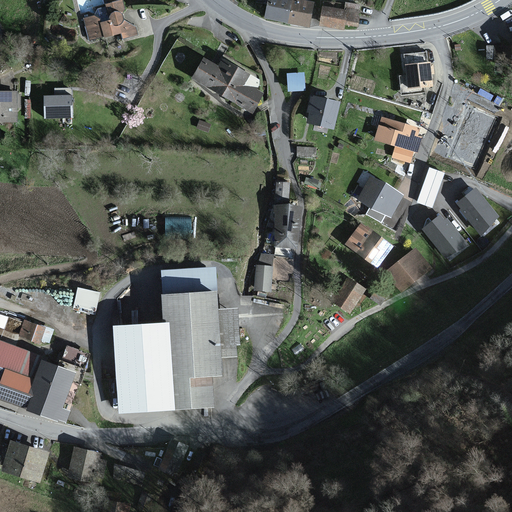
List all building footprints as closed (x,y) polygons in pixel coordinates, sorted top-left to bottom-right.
[(122,0),(121,0),(108,0),(109,4),(106,4),(108,16),(112,15),(113,21),(101,23),(100,16),(84,19),(87,41),(121,35),(122,40),(137,38),(135,22),(127,23),(123,0),(122,0)] [(271,0),(268,17),(291,21),(294,0),(271,0)] [(310,25),(314,2),(303,0),(294,0),(291,21),(310,25)] [(324,30),(346,29),(347,25),(359,27),(361,5),(346,3),(345,10),(325,7),(322,27),(324,27),(324,30)] [(508,47),(485,46),(485,60),(508,61),(508,47)] [(427,52),(406,54),(408,75),(400,76),(401,94),(434,92),(433,88),(434,88),(433,65),(428,65),(427,52)] [(219,67),(206,60),(195,78),(221,93),(219,96),(241,109),(243,105),(252,110),(262,93),(255,89),(260,81),(223,60),(219,67)] [(305,70),(287,70),(288,89),(305,89),(305,70)] [(19,92),(0,91),(0,122),(18,124),(19,92)] [(70,96),(45,97),(45,118),(71,117),(70,96)] [(342,104),(316,96),(315,99),(312,98),(307,114),(310,115),(308,122),(334,130),(342,104)] [(417,136),(419,128),(384,118),(378,139),(418,149),(422,137),(417,136)] [(444,173),(430,169),(418,202),(432,207),(444,173)] [(403,196),(363,170),(355,181),(366,188),(359,199),(388,218),(403,196)] [(290,183),(278,182),(277,201),(289,201),(290,183)] [(457,203),(481,234),(498,216),(476,188),(457,203)] [(301,207),(275,205),(275,212),(277,212),(275,244),(298,246),(301,207)] [(423,229),(445,256),(468,245),(447,219),(445,221),(440,215),(423,229)] [(393,246),(363,223),(349,242),(379,265),(393,246)] [(387,272),(402,290),(431,268),(416,249),(387,272)] [(261,265),(258,265),(255,289),(271,290),(274,255),(262,254),(261,265)] [(218,293),(218,270),(164,271),(164,300),(169,300),(170,326),(120,326),(120,411),(216,410),(215,379),(227,379),(227,359),(240,359),(240,347),(243,347),(243,311),(226,311),(226,293),(218,293)] [(364,292),(348,278),(330,300),(346,314),(364,292)] [(80,287),(77,305),(97,309),(100,291),(80,287)] [(25,322),(0,314),(0,327),(19,334),(18,337),(47,347),(50,335),(45,334),(48,327),(26,319),(25,322)] [(48,358),(0,339),(0,385),(2,386),(0,392),(0,398),(30,410),(30,411),(66,425),(72,411),(67,409),(81,372),(47,360),(48,358)] [(69,342),(62,356),(84,366),(90,352),(69,342)] [(171,472),(176,460),(182,462),(190,443),(173,435),(159,467),(171,472)] [(50,453),(12,439),(1,470),(39,485),(50,453)] [(100,453),(76,448),(70,476),(101,483),(106,462),(99,460),(100,453)] [(141,483),(145,470),(116,461),(112,474),(141,483)] [(117,510),(116,511),(128,511),(128,500),(113,500),(113,510),(117,510)]
